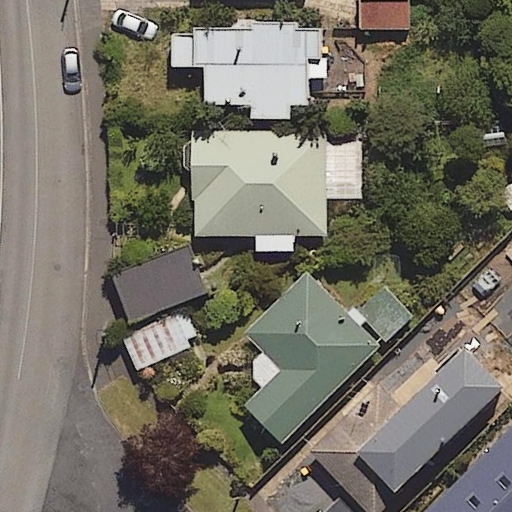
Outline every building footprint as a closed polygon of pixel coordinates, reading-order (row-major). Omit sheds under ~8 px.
[(408,0),(361,0),(362,26),(409,24),(408,0)] [(323,19),(194,21),(194,25),(170,25),(171,62),(206,62),(207,102),(248,101),(249,117),(294,116),(294,98),(312,97),(312,78),(329,77),(329,51),(324,51),(323,19)] [(323,124),(190,131),(195,231),(255,228),(256,248),(294,246),(294,229),(326,227),(324,194),(360,192),(357,137),(324,139),(323,124)] [(202,287),(185,242),(114,269),(132,314),(202,287)] [(282,437),(414,306),(383,275),(347,311),(305,268),(245,327),(266,348),(248,365),(264,381),(245,400),(282,437)] [(199,340),(186,310),(124,335),(136,365),(199,340)] [(502,374),(461,335),(400,400),(377,378),(310,450),(375,510),(502,374)] [(511,511),(511,422),(421,511),(511,511)]
